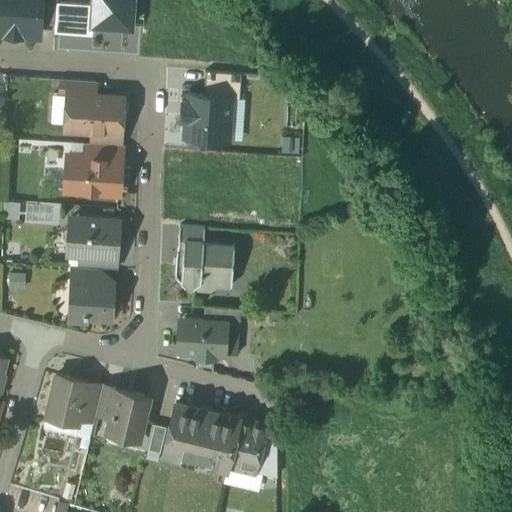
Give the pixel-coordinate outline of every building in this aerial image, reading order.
[(39,0),(0,0),(0,31),(6,32),(9,30),(18,31),(21,33),(37,34),(38,22),(39,0)] [(56,0),(39,0),(38,22),(55,23),(56,1),(56,0)] [(90,24),(92,24),(134,26),(134,0),(90,0),(91,2),(90,24)] [(91,2),(56,1),(55,23),(55,30),(92,32),(92,24),(90,24),(91,2)] [(89,50),(89,34),(61,34),(61,50),(89,50)] [(205,72),(204,95),(231,96),(240,97),(241,74),(205,72)] [(94,80),(61,78),(60,93),(68,94),(68,93),(94,94),(94,80)] [(94,94),(68,93),(68,94),(66,124),(80,125),(80,129),(92,130),(120,131),(121,131),(122,112),(116,111),(117,96),(94,94)] [(184,136),(229,139),(231,96),(204,95),(187,94),(186,101),(182,101),(181,118),(185,118),(184,136)] [(120,131),(92,130),(92,143),(118,144),(120,131)] [(92,143),(86,143),(85,154),(85,155),(99,156),(99,165),(120,167),(121,145),(118,144),(92,143)] [(99,156),(85,155),(85,154),(70,153),(69,162),(64,167),(63,176),(68,182),(68,189),(118,192),(120,167),(99,165),(99,156)] [(120,218),(73,215),(72,226),(69,226),(64,231),(63,236),(68,242),(71,242),(70,253),(82,254),(98,255),(99,247),(118,248),(118,244),(120,242),(121,236),(119,234),(120,218)] [(204,227),(179,225),(178,250),(183,251),(202,252),(203,243),(204,227)] [(234,245),(203,243),(202,252),(183,251),(182,261),(175,266),(175,275),(184,286),(194,287),(201,281),(213,282),(215,284),(231,285),(232,269),(229,266),(229,262),(233,262),(234,245)] [(118,248),(99,247),(98,255),(82,254),(81,266),(100,267),(117,268),(118,248)] [(81,266),(73,265),(72,279),(99,280),(100,267),(81,266)] [(72,279),(71,279),(69,310),(84,311),(83,315),(111,317),(112,295),(111,295),(112,281),(99,280),(72,279)] [(240,308),(204,305),(203,318),(227,320),(226,326),(239,327),(240,308)] [(203,318),(179,317),(177,349),(197,351),(196,355),(213,356),(214,352),(225,353),(226,326),(227,320),(203,318)] [(87,381),(55,373),(46,415),(77,422),(86,382),(87,381)] [(102,385),(86,382),(77,422),(75,434),(89,437),(95,413),(102,385)] [(116,389),(102,385),(95,413),(110,416),(116,389)] [(147,395),(116,388),(110,416),(107,429),(138,437),(147,395)] [(237,416),(175,402),(163,452),(180,456),(184,454),(206,459),(208,463),(225,467),(226,463),(237,416)] [(77,422),(46,415),(43,426),(75,434),(77,422)] [(265,423),(237,416),(226,463),(240,466),(241,462),(254,465),(265,423)] [(165,425),(154,422),(148,448),(159,451),(165,425)] [(78,511),(69,509),(71,503),(58,499),(54,511),(78,511)]
